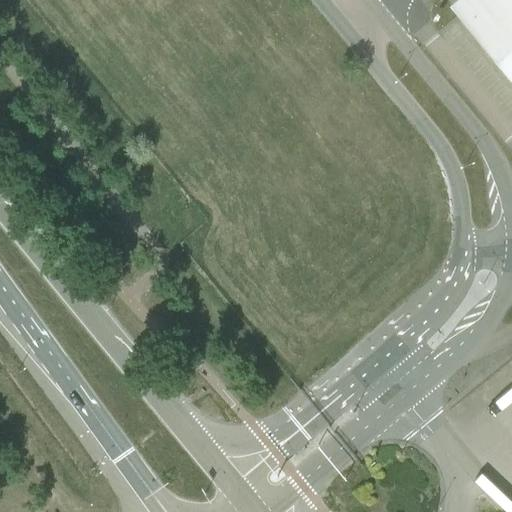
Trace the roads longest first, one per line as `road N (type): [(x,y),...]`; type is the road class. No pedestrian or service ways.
road 1 (secondary): [(234,491),(0,200)]
road 2 (tertiary): [(265,511),(481,331),(511,262)]
road 3 (tertiary): [(461,248),(427,331),(234,491)]
road 4 (secondary): [(0,295),(156,511)]
road 5 (tertiary): [(344,31),(445,155),(459,198),(461,248)]
road 6 (tertiary): [(511,209),(486,143),(372,8)]
